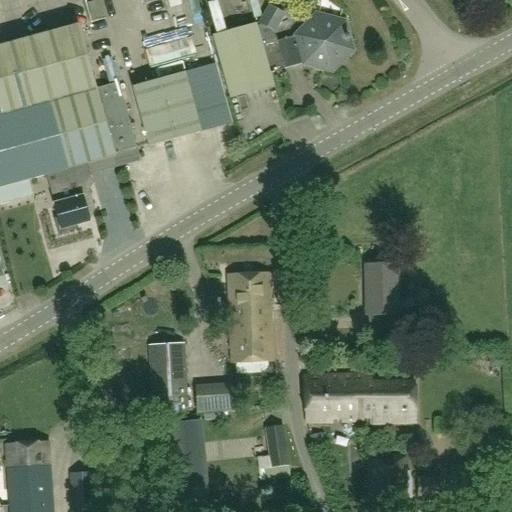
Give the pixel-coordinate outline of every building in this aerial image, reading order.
[(99,0),(87,4),(91,20),(104,17),(99,0)] [(230,100),(274,88),(261,40),(265,39),(267,45),(279,42),(286,69),(305,64),(333,72),(354,51),(346,23),(318,16),(298,36),(279,41),(275,31),(285,14),(271,6),(262,23),(212,37),(230,100)] [(78,27),(0,48),(0,187),(28,179),(48,174),(85,163),(114,155),(113,153),(119,151),(136,147),(117,82),(102,86),(95,88),(87,60),(78,27)] [(111,48),(91,53),(97,81),(117,77),(111,48)] [(184,74),(133,87),(149,146),(200,133),(184,74)] [(273,104),(243,108),(246,126),(275,121),(273,104)] [(89,175),(85,163),(48,174),(54,202),(60,227),(87,220),(81,196),(80,196),(77,182),(86,180),(89,175)] [(396,266),(366,266),(367,316),(369,316),(369,331),(399,331),(399,316),(397,316),(396,266)] [(271,276),(228,277),(231,365),(272,364),(270,308),(272,308),(271,276)] [(150,346),(153,417),(187,415),(184,345),(150,346)] [(502,356),(489,356),(489,368),(502,368),(502,356)] [(369,382),(372,382),(372,375),(305,375),(305,422),(363,422),(362,401),(353,401),(353,388),(369,387),(369,382)] [(416,384),(372,382),(369,382),(369,387),(353,388),(353,401),(362,401),(363,422),(372,422),(372,424),(416,424),(416,384)] [(209,495),(201,421),(160,425),(168,499),(209,495)] [(269,457),(258,458),(261,481),(288,478),(283,427),(266,429),(269,457)] [(323,448),(319,433),(310,436),(314,451),(323,448)] [(7,462),(5,462),(7,511),(53,511),(52,471),(50,471),(48,444),(7,446),(7,462)] [(406,461),(370,459),(368,500),(403,503),(406,461)] [(94,511),(94,474),(70,475),(71,511),(94,511)] [(441,479),(417,479),(417,505),(441,505),(441,479)]
